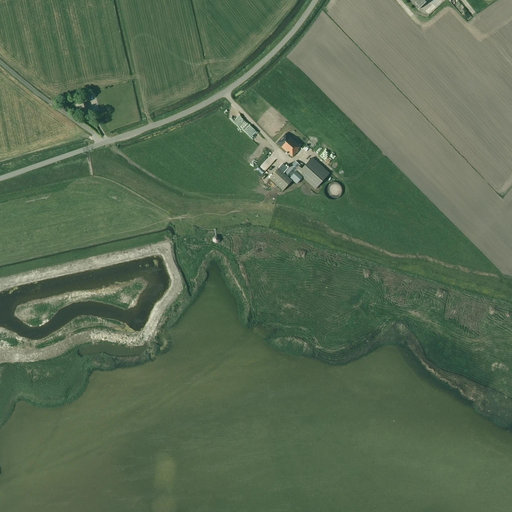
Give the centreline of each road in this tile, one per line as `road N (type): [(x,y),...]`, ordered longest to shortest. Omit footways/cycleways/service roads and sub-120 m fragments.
road 1 (tertiary): [(102,143),(224,92),(284,41),(315,0)]
road 2 (unclassified): [(102,143),(0,62)]
